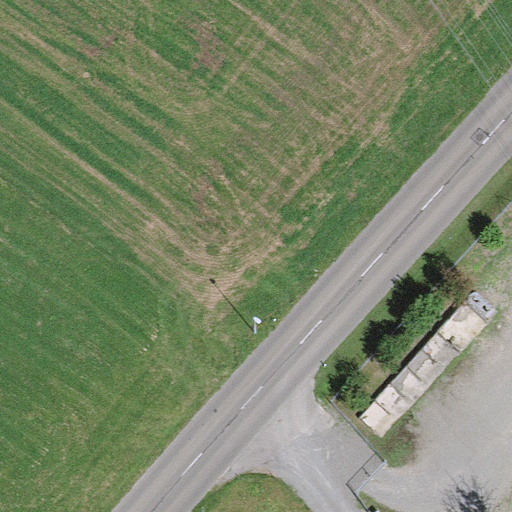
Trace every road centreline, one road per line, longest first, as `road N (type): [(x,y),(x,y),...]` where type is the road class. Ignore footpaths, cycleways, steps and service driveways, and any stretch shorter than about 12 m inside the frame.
road 1 (tertiary): [(154,511),(511,111)]
road 2 (track): [(242,407),(357,511)]
